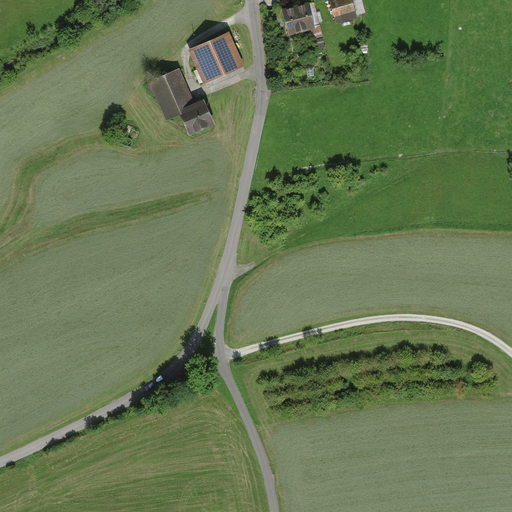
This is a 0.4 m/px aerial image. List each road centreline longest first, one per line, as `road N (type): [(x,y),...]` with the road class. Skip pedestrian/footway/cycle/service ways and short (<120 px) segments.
road 1 (track): [(511,353),(480,331),(408,317),(364,320),(220,358)]
road 2 (residential): [(252,0),(262,100),(225,274)]
road 3 (unclassified): [(0,464),(154,387)]
road 4 (unclassified): [(275,511),(261,450),(220,358)]
road 5 (unclassified): [(154,387),(199,333),(225,274)]
